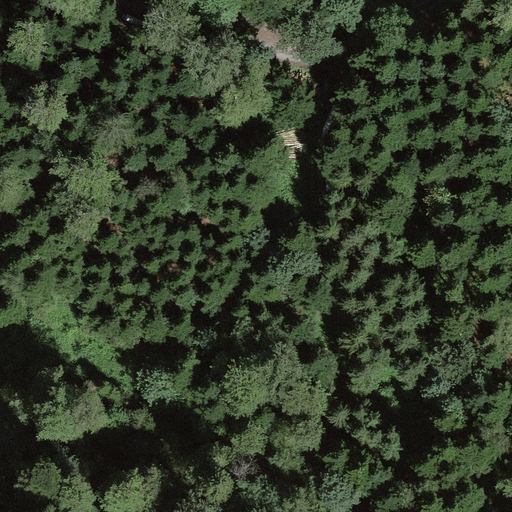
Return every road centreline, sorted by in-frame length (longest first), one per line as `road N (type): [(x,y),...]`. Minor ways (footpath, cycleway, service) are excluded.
road 1 (track): [(258,54),(132,0)]
road 2 (track): [(220,0),(258,54),(328,61)]
road 3 (track): [(328,61),(440,0)]
